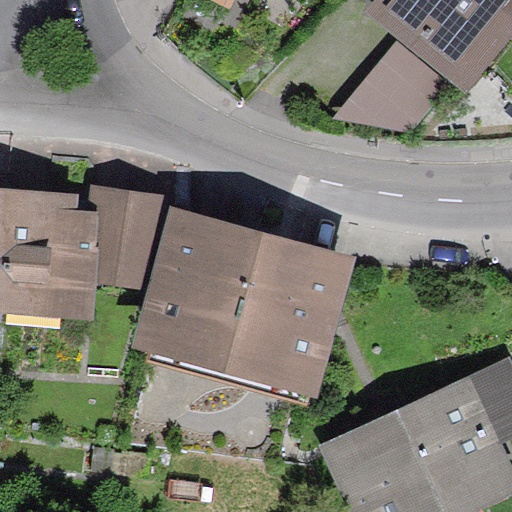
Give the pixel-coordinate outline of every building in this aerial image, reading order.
[(392,0),(388,5),(461,63),(511,0),(392,0)] [(0,199),(0,300),(84,311),(90,261),(97,211),(0,199)] [(97,211),(90,261),(144,268),(152,206),(98,199),(97,211)] [(352,266),(178,216),(141,347),(315,396),(352,266)] [(511,376),(508,368),(329,449),(357,511),(470,511),(511,493),(511,465),(501,440),(511,435),(511,376)]
